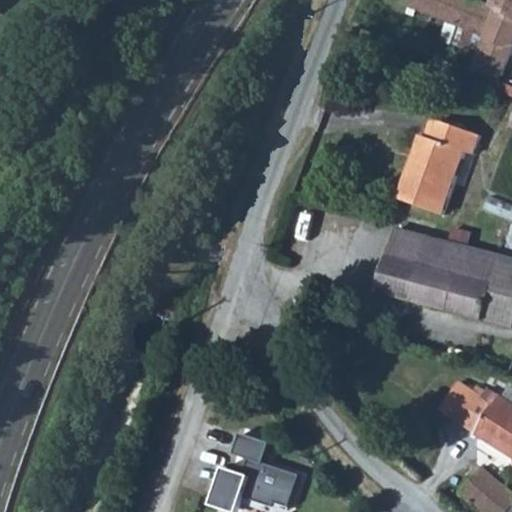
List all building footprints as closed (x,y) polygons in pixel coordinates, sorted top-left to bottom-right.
[(474,0),(419,0),(416,11),(489,40),(502,10),(498,9),(474,0)] [(475,68),(503,77),(511,59),(511,0),(502,0),(498,9),(502,10),(489,40),(475,68)] [(472,75),(500,85),(503,77),(475,68),(472,75)] [(470,154),(477,135),(430,119),(423,138),(418,136),(397,199),(442,215),(464,152),(470,154)] [(511,329),(511,264),(396,231),(379,293),(511,329)] [(511,455),(511,414),(463,384),(445,413),(511,455)] [(212,453),(191,511),(300,511),(303,504),(249,485),(255,468),(212,453)] [(511,491),(487,471),(464,497),(481,511),(507,511),(511,508),(511,491)] [(481,511),(464,497),(453,511),(454,511),(481,511)]
